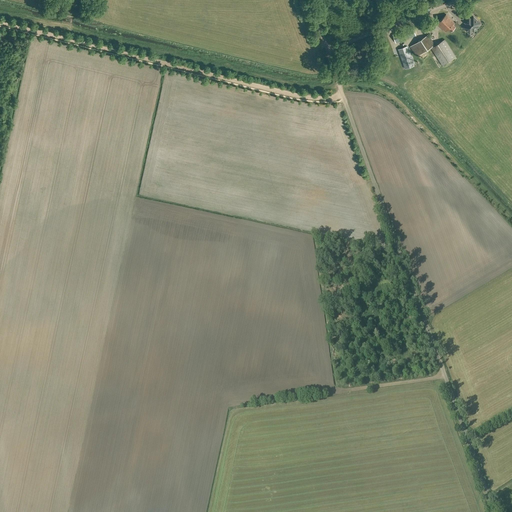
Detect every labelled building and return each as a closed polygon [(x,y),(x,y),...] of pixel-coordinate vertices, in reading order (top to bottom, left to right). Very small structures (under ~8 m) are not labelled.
[(454,22),(446,14),(437,23),(446,31),(448,29),(451,32),(455,27),(452,25),(454,22)] [(477,26),(480,23),(473,17),(471,19),(469,17),(465,21),(467,23),(464,26),(465,28),(470,33),(473,31),(478,27),(477,26)] [(433,28),(428,19),(420,23),(425,32),(433,28)] [(393,34),(396,42),(416,35),(413,27),(393,34)] [(428,35),(410,47),(417,56),(431,47),(442,65),(456,56),(445,39),(435,45),(428,35)] [(413,62),(407,46),(398,49),(404,65),(413,62)]
